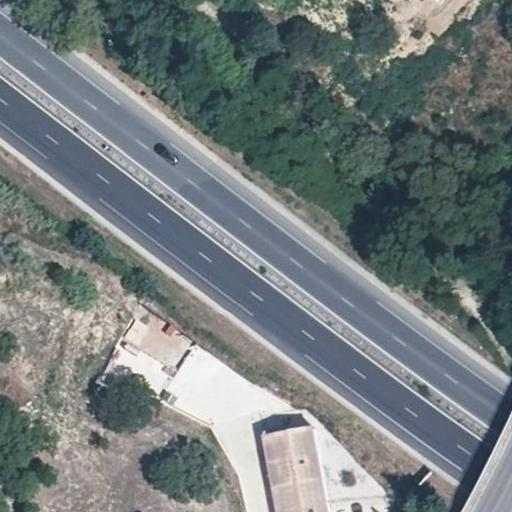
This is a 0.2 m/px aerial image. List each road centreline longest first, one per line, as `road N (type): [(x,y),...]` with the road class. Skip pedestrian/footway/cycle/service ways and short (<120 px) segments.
road 1 (trunk): [(511,417),(0,32)]
road 2 (trunk): [(0,97),(511,477)]
